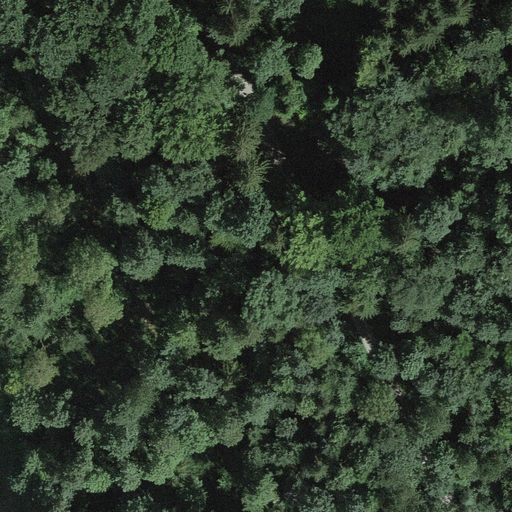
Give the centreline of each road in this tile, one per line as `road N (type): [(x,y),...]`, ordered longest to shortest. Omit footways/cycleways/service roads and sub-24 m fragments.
road 1 (track): [(453,511),(258,122)]
road 2 (track): [(511,281),(308,132),(258,122)]
road 3 (track): [(258,122),(198,0)]
